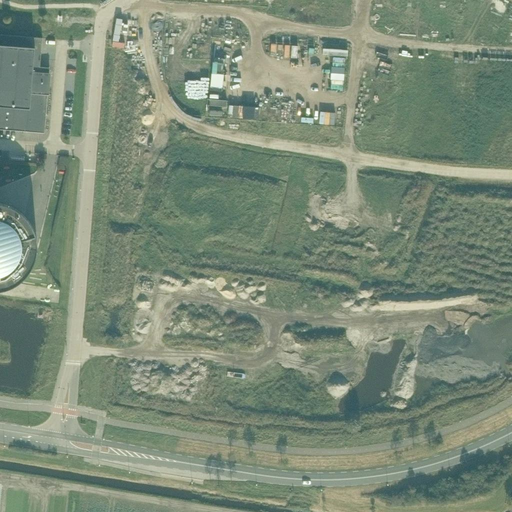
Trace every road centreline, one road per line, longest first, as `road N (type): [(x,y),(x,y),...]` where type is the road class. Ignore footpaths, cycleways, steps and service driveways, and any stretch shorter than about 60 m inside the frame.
road 1 (residential): [(511,172),(404,166),(191,124),(162,99),(165,5)]
road 2 (residential): [(69,381),(100,27),(127,0)]
road 3 (tertiary): [(155,458),(341,479),(429,465),(511,432)]
road 4 (residential): [(357,40),(165,5)]
road 5 (residential): [(511,51),(357,40)]
